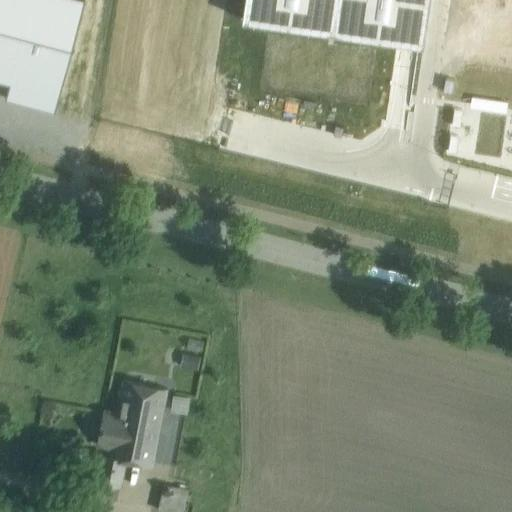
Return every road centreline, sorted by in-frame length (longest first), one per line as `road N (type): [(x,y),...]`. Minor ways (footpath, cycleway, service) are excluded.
road 1 (unclassified): [(0,171),(511,301)]
road 2 (unclassified): [(0,476),(116,511)]
